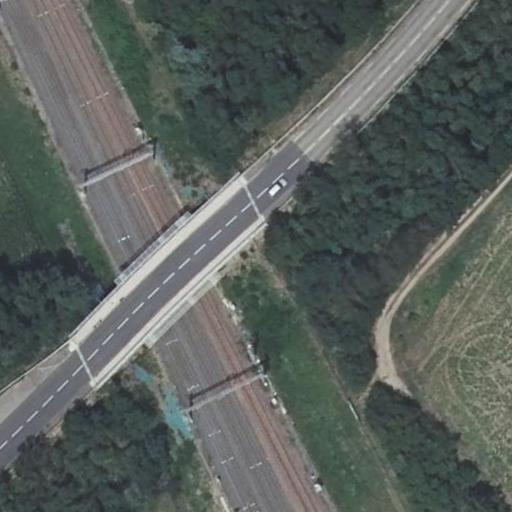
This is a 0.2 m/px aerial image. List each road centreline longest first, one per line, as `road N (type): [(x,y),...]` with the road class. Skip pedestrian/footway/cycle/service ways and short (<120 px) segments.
road 1 (tertiary): [(0,449),(267,195),(450,0)]
road 2 (track): [(489,511),(396,393),(374,328),(392,290),(511,159)]
